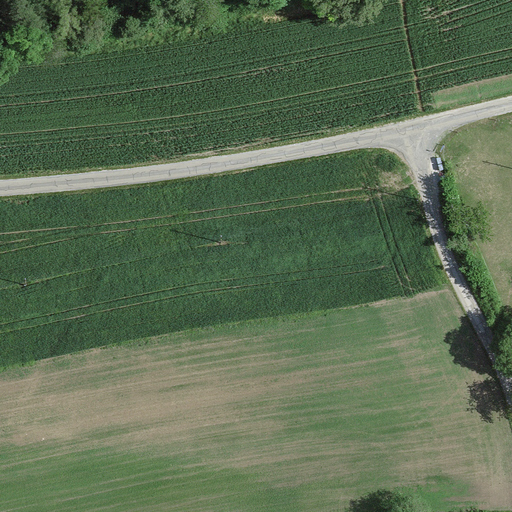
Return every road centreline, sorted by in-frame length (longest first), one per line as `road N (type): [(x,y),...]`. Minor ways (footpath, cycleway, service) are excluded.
road 1 (unclassified): [(511,108),(232,162),(0,185)]
road 2 (track): [(420,131),(432,218),(511,402)]
